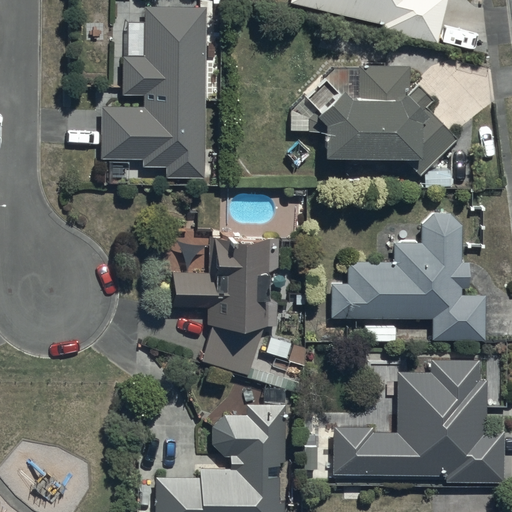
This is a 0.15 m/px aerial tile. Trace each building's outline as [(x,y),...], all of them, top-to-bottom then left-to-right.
[(289,0),(288,6),(381,28),(379,34),(434,47),(444,0),(289,0)] [(202,182),(202,12),(142,9),(142,59),(117,59),(117,99),(141,99),(141,112),(99,112),(99,163),(140,162),(140,172),(162,171),(162,182),(202,182)] [(320,138),(321,166),(402,166),(416,179),(453,140),(423,110),(429,103),(414,88),(407,95),(407,69),(330,67),(319,78),(325,84),(309,100),(304,94),(289,109),(288,134),(307,134),(307,138),(320,138)] [(328,286),(328,320),(429,321),(429,344),(482,345),(483,299),(458,299),(458,292),(466,292),(466,265),(459,265),(460,228),(447,216),(431,216),(419,226),(418,247),(391,247),(391,266),(344,264),(344,287),(328,286)] [(170,275),(170,312),(203,312),(203,329),(208,329),(199,363),(245,378),(298,396),(302,385),(293,382),(298,366),(283,361),(290,340),(269,333),(263,352),(254,350),(260,330),(274,330),(274,307),(264,307),(264,276),(276,270),(275,240),(205,241),(205,275),(170,275)] [(392,325),(360,324),(360,332),(364,333),(364,343),(393,343),(393,330),(392,330),(392,325)] [(330,430),(330,465),(440,466),(440,472),(499,473),(500,424),(484,424),(485,384),(477,384),(478,364),(465,364),(465,361),(444,361),(444,364),(428,363),(428,375),(394,375),(393,435),(369,435),(369,430),(350,430),(350,428),(342,428),(342,431),(330,430)] [(151,468),(151,511),(280,511),(280,493),(274,493),(274,454),(280,453),(280,409),(283,409),(283,393),(260,393),(260,409),(244,409),(244,417),(224,417),(209,426),(208,435),(221,448),(226,448),(227,459),(195,460),(196,468),(151,468)]
